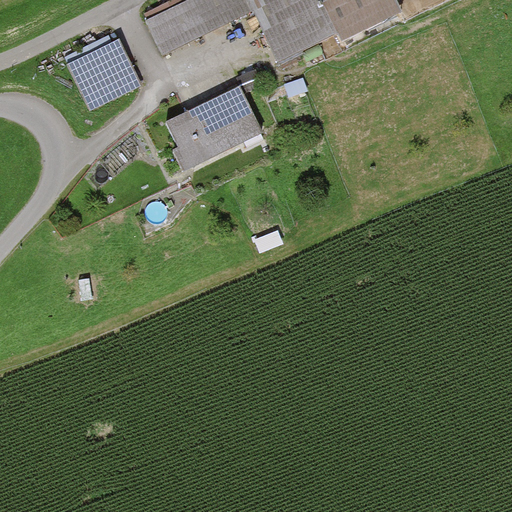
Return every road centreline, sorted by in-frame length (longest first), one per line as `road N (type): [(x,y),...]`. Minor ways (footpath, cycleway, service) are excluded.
road 1 (track): [(255,41),(157,92),(84,155),(61,156)]
road 2 (track): [(0,253),(54,186),(61,156),(48,127),(0,107)]
road 3 (track): [(0,62),(136,0)]
